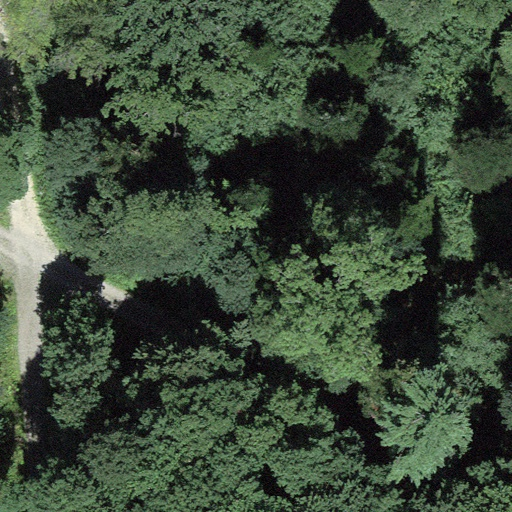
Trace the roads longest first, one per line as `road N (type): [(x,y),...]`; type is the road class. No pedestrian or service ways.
road 1 (track): [(36,258),(511,501)]
road 2 (track): [(0,239),(36,258),(0,28)]
road 3 (track): [(49,511),(36,258)]
